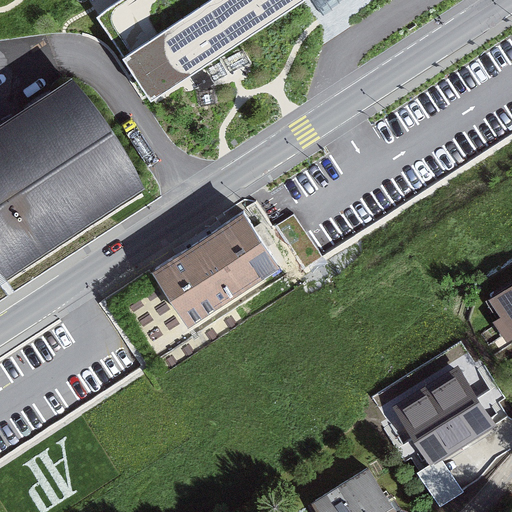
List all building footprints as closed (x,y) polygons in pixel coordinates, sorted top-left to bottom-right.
[(310,0),(81,0),(151,105),(310,0)] [(0,266),(9,281),(142,192),(72,87),(0,134),(0,266)] [(324,257),(295,214),(287,219),(276,227),(297,258),(305,270),(324,257)] [(248,220),(152,281),(183,329),(279,268),(248,220)] [(511,281),(483,298),(506,337),(511,333),(511,281)] [(392,406),(429,467),(497,426),(460,365),(392,406)] [(313,511),(401,511),(361,447),(297,486),(313,511)]
